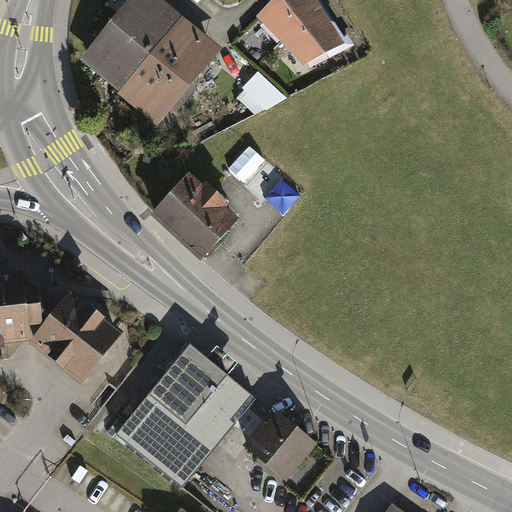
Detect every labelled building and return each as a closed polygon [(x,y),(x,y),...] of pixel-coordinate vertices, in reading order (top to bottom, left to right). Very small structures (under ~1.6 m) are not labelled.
[(130,0),(80,59),(118,91),(179,19),(167,8),(157,0),(130,0)] [(274,0),(257,16),(283,43),(324,8),(319,0),(274,0)] [(332,21),(324,8),(283,43),(307,66),(345,42),(332,21)] [(118,91),(138,108),(200,36),(187,25),(179,19),(118,91)] [(210,45),(200,36),(138,108),(156,124),(218,52),(210,45)] [(267,111),(288,99),(260,72),(244,89),(267,111)] [(252,148),(231,168),(244,182),(265,162),(252,148)] [(187,174),(152,213),(202,258),(237,218),(230,212),(224,207),(228,203),(207,184),(203,188),(187,174)] [(285,188),(270,207),(282,217),(298,199),(285,188)] [(20,271),(0,272),(0,359),(8,358),(19,342),(27,343),(58,304),(51,299),(36,285),(21,286),(20,271)] [(119,333),(67,292),(62,299),(58,304),(27,343),(79,383),(119,333)] [(251,395),(226,376),(206,360),(188,346),(117,437),(182,488),(233,423),(231,421),(246,401),(251,395)] [(217,346),(206,360),(226,376),(237,362),(217,346)] [(290,422),(277,411),(267,424),(264,421),(242,448),(258,460),(285,483),(317,444),(290,422)]
